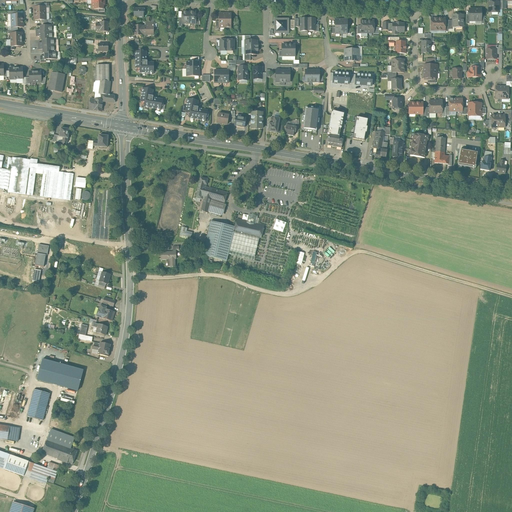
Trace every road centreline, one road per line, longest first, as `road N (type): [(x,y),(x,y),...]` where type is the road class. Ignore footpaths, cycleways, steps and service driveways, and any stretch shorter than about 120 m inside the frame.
road 1 (track): [(511,296),(361,251),(287,293),(219,273),(129,276)]
road 2 (tertiary): [(74,511),(125,336),(123,124)]
road 3 (tertiary): [(511,192),(123,124)]
road 4 (track): [(474,284),(450,502),(461,511)]
road 5 (residential): [(415,10),(420,87),(481,88),(492,72)]
road 6 (track): [(128,246),(0,223)]
road 7 (tertiary): [(0,101),(123,124)]
road 8 (tertiary): [(123,124),(120,0)]
